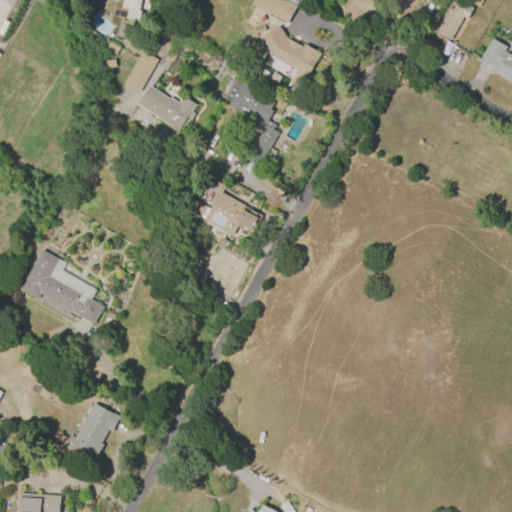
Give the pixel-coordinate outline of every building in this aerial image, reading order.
[(150,0),(146,22),(113,15),(116,1),(121,2),(121,0),(150,0)] [(252,0),(297,0),(299,1),(286,24),(267,13),(267,14),(250,5),(252,0)] [(457,0),(472,8),(466,19),(463,17),(449,40),(435,32),(449,8),(452,9),(457,0)] [(252,27),(263,25),(265,31),(254,34),(252,27)] [(279,25),(286,38),(303,48),(304,45),(320,54),(303,83),(292,77),(296,70),(269,55),(259,37),(279,25)] [(503,51),(511,56),(511,84),(493,73),(496,67),(479,57),(491,38),(506,47),(503,51)] [(114,54),(105,49),(109,42),(118,48),(114,54)] [(185,45),(191,50),(187,56),(181,52),(185,45)] [(122,83),(141,51),(157,60),(138,92),(122,83)] [(115,67),(106,69),(105,62),(114,60),(115,67)] [(235,78),(273,101),(268,109),(272,111),(266,120),(274,125),(272,130),(277,133),(257,166),(244,158),(263,125),(262,124),(261,126),(248,118),(248,117),(228,105),(230,102),(223,98),(235,78)] [(148,85),(167,98),(168,96),(178,103),(182,96),(195,105),(189,112),(193,115),(183,130),(179,127),(176,132),(166,126),(167,124),(136,104),(148,85)] [(231,236),(203,219),(219,191),(244,206),(242,209),(260,219),(251,235),(236,227),(231,236)] [(95,290),(90,300),(103,307),(93,325),(75,315),(75,314),(72,311),(71,313),(39,295),(36,300),(18,290),(41,250),(64,264),(60,270),(95,290)] [(93,405),(112,415),(113,414),(119,417),(111,432),(107,430),(99,444),(101,445),(92,462),(63,445),(65,443),(59,440),(55,441),(53,433),(60,431),(62,436),(67,439),(69,435),(75,438),(81,427),(78,426),(89,407),(91,408),(93,405)] [(16,511),(18,493),(61,496),(59,511),(16,511)] [(286,501),(293,511),(282,511),(278,506),(286,501)]
